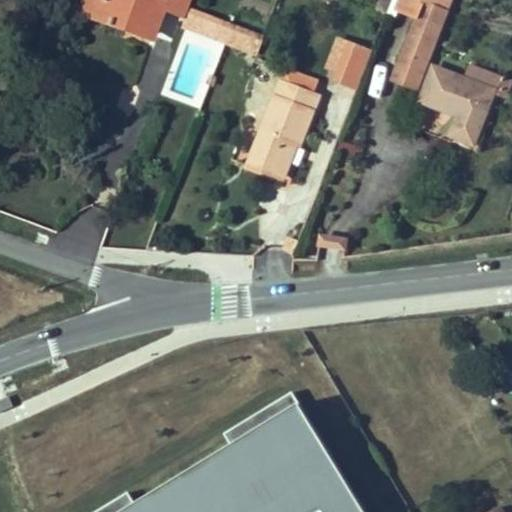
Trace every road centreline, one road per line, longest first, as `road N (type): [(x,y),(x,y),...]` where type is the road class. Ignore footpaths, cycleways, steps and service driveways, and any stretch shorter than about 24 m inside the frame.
road 1 (secondary): [(511,270),(172,307)]
road 2 (unclassified): [(0,241),(172,307)]
road 3 (secondary): [(172,307),(0,365)]
